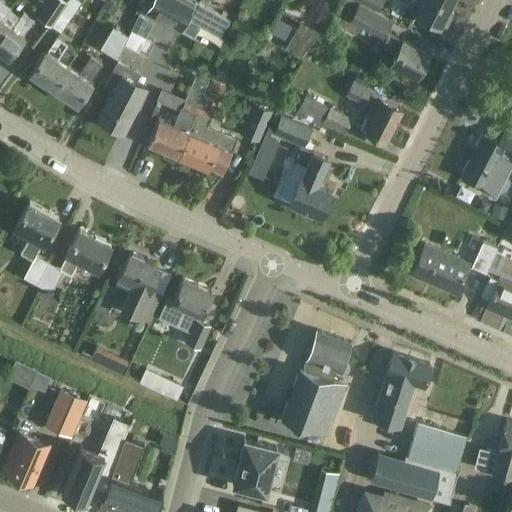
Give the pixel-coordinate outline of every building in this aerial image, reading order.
[(0,0),(0,20),(9,10),(10,10),(11,9),(0,0)] [(47,0),(37,16),(50,23),(67,0),(47,0)] [(78,0),(67,0),(50,23),(62,30),(80,1),(78,0)] [(110,0),(105,0),(101,7),(113,14),(119,5),(110,0)] [(181,28),(195,1),(192,0),(153,0),(148,10),(147,12),(164,21),(180,29),(181,28)] [(361,0),(377,8),(381,0),(361,0)] [(423,0),(417,13),(422,16),(440,25),(441,23),(446,26),(453,12),(448,9),(452,0),(423,0)] [(232,21),(195,1),(181,28),(193,34),(198,23),(225,38),(232,21)] [(391,19),(357,2),(348,20),(379,36),(379,35),(383,36),(391,19)] [(24,12),(19,18),(10,10),(9,10),(0,20),(0,51),(8,57),(25,35),(23,34),(34,20),(24,12)] [(285,46),(304,57),(319,30),(299,20),(285,46)] [(127,36),(113,28),(100,48),(117,59),(127,36)] [(390,62),(399,67),(417,76),(429,53),(402,39),(388,32),(382,43),(396,50),(390,62)] [(45,49),(40,56),(29,73),(53,88),(68,65),(58,58),(69,42),(57,34),(46,50),(45,49)] [(77,104),(88,87),(92,81),(91,80),(101,64),(88,55),(78,71),(68,65),(53,88),(77,104)] [(298,81),(310,87),(321,68),(309,61),(298,81)] [(350,62),(347,69),(365,78),(368,71),(350,62)] [(122,130),(131,112),(136,103),(124,97),(137,73),(116,63),(104,85),(112,89),(98,117),(122,130)] [(171,63),(165,77),(178,83),(183,68),(171,63)] [(222,171),(231,149),(236,138),(206,125),(224,83),(212,78),(204,94),(203,94),(212,98),(207,109),(199,106),(178,155),(207,167),(208,165),(222,171)] [(379,94),(352,80),(346,93),(371,106),(360,127),(384,139),(401,108),(378,96),(379,94)] [(158,118),(156,123),(148,142),(178,155),(199,106),(207,109),(212,98),(203,94),(204,94),(190,88),(174,124),(158,118)] [(352,119),(304,95),(294,114),(321,127),(323,122),(345,133),(352,119)] [(271,109),(252,101),(240,130),(259,138),(271,109)] [(311,129),(282,116),(274,134),(304,146),(311,129)] [(511,133),(508,132),(502,144),(482,133),(462,172),(477,180),(475,185),(496,196),(511,167),(511,133)] [(254,160),(264,164),(276,138),(266,133),(254,160)] [(305,165),(298,183),(290,201),(320,214),(329,191),(316,185),(328,158),(311,151),(311,153),(300,149),(295,161),(305,165)] [(480,197),(475,207),(485,213),(491,203),(480,197)] [(33,261),(24,278),(41,286),(49,269),(46,268),(49,263),(35,255),(42,244),(43,244),(58,217),(29,201),(14,228),(30,237),(20,254),(33,261)] [(494,203),(490,216),(507,220),(510,207),(494,203)] [(511,217),(503,235),(511,239),(511,217)] [(487,221),(484,227),(497,233),(500,227),(487,221)] [(79,228),(59,267),(72,273),(78,261),(97,270),(110,243),(79,228)] [(472,266),(486,272),(497,247),(482,241),(472,266)] [(456,292),(468,262),(424,243),(412,273),(456,292)] [(119,277),(131,283),(119,307),(146,319),(155,299),(146,295),(159,266),(130,253),(119,277)] [(49,269),(41,286),(53,293),(62,276),(49,269)] [(182,277),(171,301),(169,306),(183,312),(177,325),(173,335),(199,347),(209,325),(196,319),(199,313),(201,314),(212,291),(182,277)] [(511,283),(500,278),(493,293),(488,306),(511,316),(511,283)] [(94,308),(107,313),(118,288),(106,282),(94,308)] [(302,369),(299,368),(282,416),(328,433),(345,385),(332,380),(336,369),(340,370),(350,342),(316,329),(302,369)] [(430,363),(393,351),(372,417),(382,421),(380,427),(390,430),(392,424),(400,426),(414,382),(423,385),(430,363)] [(126,366),(107,357),(102,355),(99,362),(123,372),(126,366)] [(14,359),(7,375),(45,390),(52,374),(14,359)] [(151,370),(145,382),(167,392),(173,380),(151,370)] [(52,405),(44,423),(71,435),(87,399),(59,387),(52,405)] [(429,413),(430,424),(444,423),(443,411),(429,413)] [(511,421),(506,420),(501,439),(492,470),(511,475),(511,468),(511,421)] [(465,436),(417,422),(406,460),(378,452),(370,479),(450,503),(459,472),(455,470),(465,436)] [(19,428),(1,470),(34,484),(52,443),(19,428)] [(124,437),(98,508),(106,511),(118,511),(122,505),(141,511),(156,511),(163,494),(130,482),(144,445),(124,437)] [(81,445),(63,491),(87,500),(94,482),(105,486),(121,444),(110,440),(104,454),(81,445)] [(252,450),(243,489),(273,496),(282,456),(252,450)] [(316,484),(312,499),(331,505),(335,490),(316,484)] [(361,498),(356,511),(427,511),(430,505),(392,494),(389,506),(361,498)] [(452,501),(449,511),(472,511),(474,506),(452,501)]
